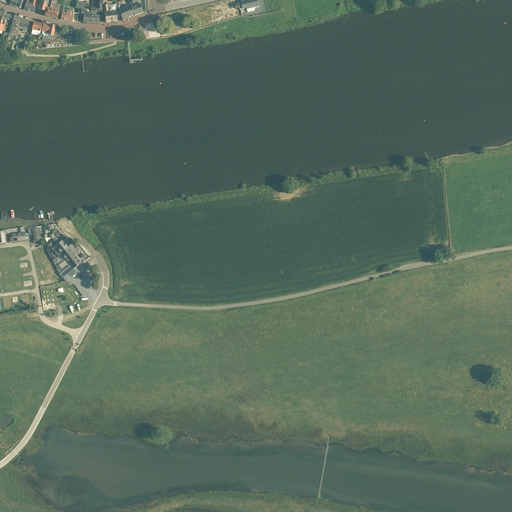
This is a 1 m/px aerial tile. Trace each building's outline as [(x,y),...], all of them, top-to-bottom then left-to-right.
[(33,13),(37,1),(36,0),(26,0),(26,2),(26,1),(24,10),(33,13)] [(40,0),(37,10),(46,12),(49,0),(40,0)] [(57,19),(57,18),(60,5),(54,3),(54,0),(49,0),(46,12),(45,16),(57,19)] [(131,6),(135,16),(142,13),(143,11),(140,4),(139,4),(138,2),(142,0),(128,0),(130,6),(131,6)] [(241,2),(239,3),(240,10),(251,7),(251,8),(259,7),(257,0),(249,0),(241,2)] [(81,16),(83,16),(83,23),(90,23),(90,16),(91,12),(84,12),(84,9),(85,2),(78,2),(77,8),(78,8),(82,8),(81,16)] [(104,14),(105,22),(118,21),(117,12),(116,12),(116,9),(118,8),(118,2),(115,3),(116,4),(107,5),(103,5),(104,14)] [(122,21),(129,18),(135,16),(131,6),(130,6),(119,10),(122,21)] [(63,11),(60,19),(61,20),(72,22),(74,13),(63,11)] [(7,30),(6,32),(9,33),(14,17),(0,12),(0,22),(1,21),(5,22),(6,20),(11,21),(8,30),(7,30)] [(9,34),(15,35),(16,28),(19,18),(14,17),(9,33),(9,34)] [(16,28),(15,35),(17,36),(19,29),(23,30),(22,31),(26,32),(27,28),(27,29),(29,21),(20,19),(19,18),(16,28)] [(0,30),(3,31),(6,32),(7,30),(8,30),(11,21),(6,20),(5,22),(1,21),(0,22),(0,30)] [(31,33),(31,34),(39,35),(39,34),(40,34),(40,32),(42,32),(43,24),(33,22),(32,30),(31,33)] [(39,34),(39,35),(38,38),(38,41),(38,44),(42,44),(42,41),(48,42),(50,42),(52,41),(55,40),(57,39),(58,37),(59,35),(60,33),(61,28),(58,27),(57,29),(55,28),(55,27),(44,24),(43,24),(42,32),(40,32),(40,34),(39,34)] [(76,45),(76,40),(71,41),(71,36),(61,36),(61,46),(76,45)] [(34,240),(41,239),(39,228),(33,229),(34,240)] [(17,241),(26,240),(25,232),(11,234),(12,239),(16,238),(17,241)] [(47,250),(63,278),(73,269),(81,263),(62,241),(52,249),(51,248),(47,250)]
